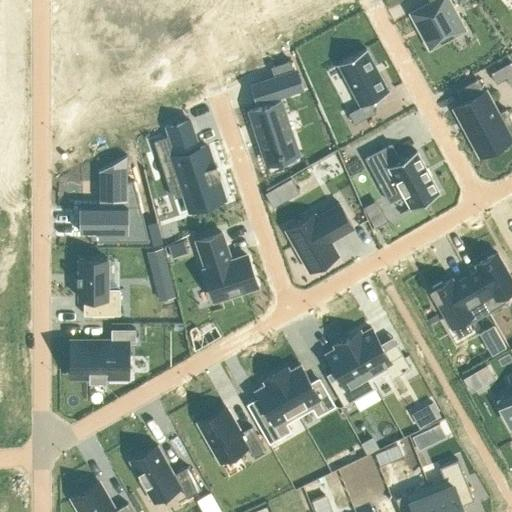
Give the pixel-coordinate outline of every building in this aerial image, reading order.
[(449,0),(431,0),(410,12),(418,27),(420,25),(423,31),(421,32),(429,47),(464,28),(449,0)] [(315,37),(297,46),(303,57),(321,47),(315,37)] [(366,47),(337,62),(360,104),(348,111),(353,122),(375,110),(369,100),(388,89),(366,47)] [(261,105),(249,109),(264,155),(277,150),(278,152),(282,151),(282,149),(295,145),(280,99),(274,101),(272,95),(301,86),(295,69),(293,69),(290,58),(270,64),(274,76),(252,83),(257,100),(259,100),(261,105)] [(506,77),(511,73),(511,63),(511,61),(490,72),(496,82),(506,77)] [(462,101),(452,106),(479,156),(511,137),(511,136),(510,134),(511,132),(511,119),(505,107),(498,111),(486,88),(484,89),(477,77),(456,88),(462,101)] [(177,172),(166,175),(172,194),(184,191),(189,208),(223,196),(217,177),(220,176),(220,174),(217,175),(213,164),(216,163),(216,162),(212,163),(206,143),(198,146),(189,118),(166,126),(175,153),(172,155),(177,172)] [(390,142),(364,156),(379,183),(389,200),(403,193),(410,207),(439,191),(415,148),(399,157),(390,142)] [(79,204),(79,230),(101,230),(101,239),(146,239),(139,213),(126,213),(127,180),(127,179),(127,153),(98,169),(98,198),(102,198),(102,204),(79,204)] [(273,186),(264,191),(272,206),(281,201),(273,186)] [(314,211),(285,228),(309,270),(338,253),(330,239),(353,226),(339,201),(316,214),(314,211)] [(380,220),(372,224),(376,231),(385,227),(380,220)] [(221,230),(196,239),(205,267),(203,267),(213,297),(256,283),(246,253),(229,259),(228,253),(229,253),(221,230)] [(183,239),(168,244),(172,256),(187,250),(183,239)] [(478,268),(466,275),(487,311),(505,301),(502,294),(511,287),(511,278),(496,251),(475,263),(478,268)] [(83,313),(119,313),(119,287),(107,287),(107,257),(79,257),(79,297),(83,297),(83,313)] [(173,294),(167,270),(154,274),(160,297),(173,294)] [(433,287),(430,288),(457,336),(472,328),(468,322),(487,311),(466,275),(454,282),(451,276),(442,282),(441,279),(431,285),(433,287)] [(359,329),(346,336),(371,379),(372,378),(387,369),(392,376),(409,366),(395,341),(383,348),(371,326),(361,332),(359,329)] [(111,327),(111,339),(71,339),(71,375),(88,375),(88,378),(106,378),(106,375),(127,375),(127,341),(135,341),(135,327),(111,327)] [(376,385),(372,378),(371,379),(346,336),(334,343),(336,346),(326,352),(338,374),(329,379),(343,404),(376,385)] [(488,344),(493,353),(505,346),(501,337),(488,344)] [(287,365),(275,372),(299,414),(300,413),(312,406),(316,414),(335,404),(321,380),(313,385),(300,362),(289,368),(287,365)] [(463,376),(470,389),(494,376),(486,363),(463,376)] [(265,382),(254,388),(258,395),(267,411),(255,418),(269,441),(290,429),(286,421),(299,414),(275,372),(263,379),(265,382)] [(511,387),(495,397),(510,424),(511,422),(511,387)] [(424,404),(432,418),(440,414),(432,400),(424,404)] [(220,460),(247,444),(254,456),(265,449),(251,424),(240,430),(225,405),(198,420),(220,460)] [(435,440),(446,435),(439,421),(429,426),(435,440)] [(368,452),(378,446),(372,436),(361,442),(368,452)] [(157,443),(129,459),(153,500),(180,485),(187,496),(201,488),(187,464),(173,472),(157,443)] [(379,463),(387,460),(382,448),(374,451),(379,463)] [(360,475),(374,469),(369,456),(355,462),(360,475)] [(443,477),(428,483),(439,511),(465,511),(460,498),(471,493),(457,458),(439,465),(443,477)] [(114,508),(98,480),(71,496),(80,511),(133,511),(127,501),(114,508)] [(439,511),(428,483),(395,496),(401,511),(439,511)] [(221,511),(210,491),(198,498),(205,511),(221,511)] [(324,493),(311,499),(314,508),(328,503),(324,493)]
